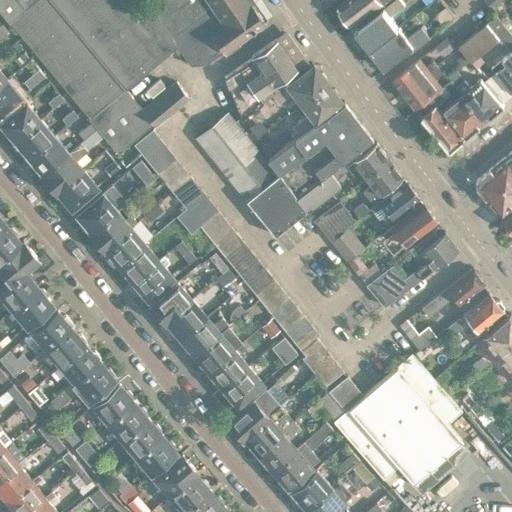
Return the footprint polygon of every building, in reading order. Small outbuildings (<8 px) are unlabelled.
[(0,0),(0,12),(6,20),(8,22),(10,24),(38,0),(0,0)] [(38,0),(10,24),(20,37),(29,47),(57,81),(82,110),(96,127),(102,134),(110,144),(116,152),(131,140),(152,122),(155,125),(177,106),(188,97),(189,98),(190,97),(189,95),(188,96),(176,81),(142,109),(124,87),(175,45),(190,63),(205,62),(218,53),(218,54),(236,40),(235,39),(261,21),(262,20),(248,0),(157,0),(136,18),(120,0),(38,0)] [(129,0),(127,2),(137,14),(145,7),(140,0),(129,0)] [(382,2),(385,0),(342,0),(337,5),(352,25),(382,2)] [(367,45),(369,48),(399,26),(391,15),(405,4),(401,0),(392,0),(355,29),(361,36),(358,38),(365,47),(367,45)] [(502,0),(484,0),(492,9),(502,0)] [(511,50),(491,67),(511,91),(511,32),(496,14),(487,21),(459,44),(471,59),(499,36),(502,40),(503,40),(511,50)] [(407,37),(399,26),(369,48),(371,50),(369,51),(375,60),(377,59),(384,67),(413,45),(417,46),(430,37),(422,25),(407,37)] [(229,115),(235,121),(285,84),(309,66),(302,55),(291,62),(287,55),(290,53),(278,36),(251,55),(252,57),(223,76),(236,111),(229,115)] [(454,47),(446,36),(436,44),(444,55),(454,47)] [(29,57),(24,51),(14,59),(19,65),(29,57)] [(465,51),(457,57),(462,64),(463,63),(470,58),(465,51)] [(403,93),(438,66),(433,59),(425,66),(418,57),(391,79),(403,93)] [(312,63),(309,66),(285,84),(299,103),(327,82),(325,80),(326,77),(321,72),(319,72),(312,63)] [(443,72),(438,66),(403,93),(414,108),(415,107),(430,95),(438,89),(441,86),(435,78),(443,72)] [(38,68),(23,81),(28,87),(44,74),(38,68)] [(448,75),(455,84),(463,78),(456,69),(448,75)] [(5,77),(0,81),(0,111),(20,94),(5,77)] [(503,104),(498,98),(480,77),(462,92),(485,120),(503,104)] [(283,146),(299,134),(341,101),(337,96),(337,93),(334,88),(331,88),(327,82),(299,103),(307,113),(291,124),(292,125),(276,137),(283,146)] [(277,101),(285,95),(280,88),(272,94),(277,101)] [(438,89),(430,95),(437,103),(444,97),(438,89)] [(63,98),(58,92),(48,100),(53,106),(63,98)] [(466,135),(485,120),(462,92),(443,108),(466,135)] [(436,104),(437,103),(430,95),(415,107),(450,149),(463,138),(436,104)] [(277,172),(276,173),(295,197),(295,196),(328,170),(348,154),(371,136),(343,100),(341,101),(299,134),(266,159),(277,172)] [(7,132),(13,139),(39,118),(25,101),(0,121),(0,123),(0,124),(0,126),(0,127),(4,132),(7,132)] [(77,114),(72,108),(62,116),(67,122),(77,114)] [(244,198),(276,173),(235,121),(229,115),(226,111),(198,133),(195,136),(244,198)] [(18,149),(21,149),(27,156),(53,134),(39,118),(13,139),(14,141),(14,144),(18,149)] [(91,131),(86,125),(77,133),(81,139),(91,131)] [(81,139),(79,141),(85,148),(102,134),(96,127),(91,131),(81,139)] [(141,153),(159,137),(152,128),(133,143),(141,153)] [(36,166),(41,172),(41,173),(67,151),(53,134),(27,156),(28,157),(28,161),(32,166),(36,166)] [(167,147),(159,137),(141,153),(148,162),(167,147)] [(79,141),(67,151),(41,173),(41,172),(39,174),(53,191),(81,168),(74,159),(86,150),(85,148),(79,141)] [(273,151),(266,142),(260,147),(267,156),(273,151)] [(364,177),(388,158),(375,142),(352,160),(348,154),(328,170),(335,179),(347,167),(353,175),(359,170),(364,177)] [(167,147),(148,162),(156,171),(175,156),(167,147)] [(511,149),(476,179),(475,185),(498,214),(511,203),(511,149)] [(156,171),(163,181),(182,165),(175,156),(156,171)] [(401,175),(388,158),(364,177),(369,184),(361,190),(369,200),(401,175)] [(110,174),(120,166),(115,159),(105,167),(110,174)] [(145,183),(153,176),(139,159),(131,165),(145,183)] [(190,175),(182,165),(163,181),(171,190),(190,175)] [(96,185),(81,168),(53,191),(60,199),(63,199),(70,207),(96,185)] [(338,183),(328,170),(295,196),(305,209),(338,183)] [(304,209),(295,197),(276,173),(244,198),(273,234),(304,209)] [(182,204),(201,189),(193,179),(175,194),(182,204)] [(418,197),(405,180),(369,207),(377,218),(381,215),(387,222),(418,197)] [(185,207),(190,213),(209,198),(201,189),(182,204),(185,207)] [(81,221),(81,224),(88,232),(115,208),(101,191),(75,213),(81,221)] [(137,208),(142,214),(156,203),(151,197),(137,208)] [(209,198),(190,213),(198,222),(216,207),(209,198)] [(312,218),(329,239),(354,219),(337,199),(312,218)] [(437,221),(421,201),(390,226),(405,245),(437,221)] [(361,202),(351,209),(357,217),(367,209),(361,202)] [(142,214),(148,221),(162,209),(156,203),(142,214)] [(199,224),(198,222),(190,213),(185,207),(176,214),(190,231),(199,224)] [(199,224),(205,232),(224,217),(216,207),(198,222),(199,224)] [(124,218),(115,208),(88,232),(102,249),(104,247),(130,225),(135,220),(130,214),(124,218)] [(511,208),(503,216),(509,224),(508,227),(511,232),(511,231),(511,208)] [(231,226),(224,217),(205,232),(213,241),(231,226)] [(7,225),(0,230),(0,259),(21,242),(20,241),(14,234),(15,231),(11,227),(8,227),(7,225)] [(117,263),(118,264),(144,242),(130,225),(104,247),(110,255),(109,258),(114,263),(117,263)] [(347,226),(330,240),(345,259),(362,245),(347,226)] [(224,255),(243,240),(235,230),(216,246),(224,255)] [(381,270),(365,283),(383,305),(413,282),(457,248),(444,230),(418,250),(425,259),(402,277),(390,263),(381,270)] [(0,259),(0,269),(9,280),(9,281),(25,267),(25,268),(37,257),(22,240),(20,241),(21,242),(0,259)] [(173,245),(187,262),(194,257),(180,240),(173,245)] [(224,255),(232,264),(250,249),(243,240),(224,255)] [(131,279),(132,280),(158,258),(144,242),(118,264),(124,271),(123,274),(127,279),(131,279)] [(250,249),(232,264),(239,274),(258,259),(250,249)] [(226,268),(213,253),(208,257),(220,272),(226,268)] [(145,296),(146,297),(172,276),(163,265),(168,261),(162,254),(158,258),(132,280),(138,288),(138,291),(142,296),(145,296)] [(346,259),(365,283),(381,270),(371,258),(361,266),(352,255),(346,259)] [(239,274),(247,283),(265,268),(258,259),(239,274)] [(457,303),(484,282),(472,266),(452,282),(451,282),(420,306),(427,315),(452,296),(457,303)] [(31,275),(25,268),(25,267),(9,281),(9,280),(0,287),(0,294),(11,308),(37,285),(31,278),(31,275)] [(265,268),(247,283),(254,292),(273,277),(265,268)] [(254,292),(262,302),(281,287),(273,277),(254,292)] [(176,280),(148,304),(163,321),(191,297),(176,280)] [(39,288),(37,285),(11,308),(26,325),(52,303),(45,295),(45,292),(42,288),(39,288)] [(281,287),(262,302),(269,311),(288,296),(281,287)] [(494,299),(488,292),(463,313),(477,330),(502,309),(501,308),(502,304),(498,298),(494,299)] [(269,311),(277,320),(296,305),(288,296),(269,311)] [(205,314),(191,297),(163,321),(170,329),(173,329),(179,336),(205,314)] [(230,312),(229,318),(231,321),(244,310),(238,303),(233,306),(230,312)] [(296,305),(277,320),(285,330),(303,314),(296,305)] [(63,316),(56,308),(30,330),(45,347),(70,325),(69,324),(70,321),(66,316),(63,316)] [(511,313),(510,311),(483,335),(511,368),(511,313)] [(184,346),(187,346),(193,353),(219,331),(226,324),(221,317),(213,324),(205,314),(179,336),(180,338),(180,341),(184,346)] [(285,330),(292,339),(311,324),(303,314),(285,330)] [(451,335),(463,324),(458,317),(445,327),(451,335)] [(277,329),(268,318),(260,325),(269,335),(277,329)] [(404,319),(399,323),(420,348),(435,336),(427,325),(417,334),(404,319)] [(318,333),(311,324),(292,339),(300,348),(318,333)] [(76,332),(70,325),(45,347),(58,362),(84,342),(83,341),(84,338),(80,332),(76,332)] [(201,363),(207,370),(233,348),(240,342),(225,325),(219,331),(193,353),(194,354),(193,357),(198,363),(201,363)] [(5,334),(0,338),(0,345),(0,346),(9,339),(5,334)] [(271,344),(276,350),(287,341),(282,335),(271,344)] [(309,366),(328,351),(320,341),(301,356),(309,366)] [(65,371),(73,380),(99,359),(98,357),(98,354),(94,350),(91,349),(84,342),(58,362),(49,370),(54,376),(58,376),(65,371)] [(214,379),(221,386),(247,364),(233,348),(207,370),(208,371),(207,374),(211,379),(214,379)] [(7,350),(0,355),(0,360),(12,374),(21,367),(13,358),(7,350)] [(309,366),(316,375),(335,360),(328,351),(309,366)] [(411,352),(332,420),(382,477),(397,465),(411,482),(461,439),(446,422),(461,409),(411,352)] [(73,380),(50,399),(58,408),(71,396),(70,395),(76,390),(85,401),(114,377),(112,375),(112,371),(109,367),(105,367),(99,359),(73,380)] [(343,369),(335,360),(316,375),(324,385),(343,369)] [(261,381),(247,364),(221,386),(221,387),(221,390),(226,396),(229,396),(235,403),(261,381)] [(25,373),(17,380),(26,390),(34,384),(25,373)] [(335,399),(354,383),(346,374),(327,389),(335,399)] [(124,389),(117,381),(85,408),(92,416),(98,411),(106,421),(132,399),(129,395),(130,392),(127,389),(124,389)] [(361,393),(354,383),(335,399),(343,408),(361,393)] [(34,385),(26,392),(37,405),(45,398),(34,385)] [(226,421),(241,438),(243,436),(266,415),(266,414),(279,403),(284,399),(284,391),(279,387),(273,386),(267,391),(264,387),(226,421)] [(25,400),(16,389),(10,394),(19,406),(25,400)] [(307,407),(314,416),(325,407),(332,416),(343,408),(335,399),(327,389),(315,400),(309,405),(307,407)] [(309,405),(315,400),(312,396),(306,402),(309,405)] [(137,405),(132,399),(106,421),(120,438),(146,415),(144,412),(144,409),(141,405),(137,405)] [(30,419),(37,414),(25,400),(19,406),(30,419)] [(285,411),(279,403),(266,414),(266,415),(243,436),(249,443),(248,446),(252,450),(256,450),(257,452),(281,431),(293,420),(285,411)] [(155,422),(152,422),(146,415),(120,438),(134,454),(160,432),(158,429),(158,426),(155,422)] [(312,432),(318,440),(334,426),(327,419),(312,432)] [(270,467),(271,468),(295,447),(287,439),(300,428),(293,420),(281,431),(257,452),(264,460),(263,463),(267,467),(270,467)] [(46,439),(53,433),(43,422),(36,427),(46,439)] [(66,425),(58,431),(70,445),(77,438),(66,425)] [(166,439),(160,432),(134,454),(149,472),(175,450),(172,446),(172,442),(169,438),(166,439)] [(46,439),(57,452),(64,446),(53,433),(46,439)] [(295,447),(271,468),(277,476),(277,479),(281,483),(284,483),(286,485),(310,464),(302,455),(314,444),(307,436),(295,447)] [(0,448),(0,476),(17,462),(24,457),(11,440),(4,446),(0,448)] [(83,440),(73,448),(87,465),(97,457),(83,440)] [(80,466),(67,451),(61,456),(74,471),(80,466)] [(344,471),(347,468),(357,460),(350,451),(337,463),(344,471)] [(194,471),(194,472),(196,470),(180,452),(153,476),(168,494),(194,471)] [(17,462),(0,476),(0,493),(5,499),(31,479),(20,466),(27,460),(24,457),(17,462)] [(97,457),(88,466),(93,472),(103,463),(97,457)] [(356,479),(366,470),(357,460),(347,468),(356,479)] [(74,471),(85,484),(91,479),(80,466),(74,471)] [(296,500),(299,501),(304,506),(329,484),(315,468),(290,490),(292,492),(291,496),(296,500)] [(200,478),(194,472),(194,471),(168,494),(183,510),(208,488),(207,486),(208,483),(204,479),(200,478)] [(5,499),(15,511),(23,511),(44,495),(34,482),(40,477),(37,473),(31,479),(5,499)] [(369,489),(377,482),(372,477),(364,484),(369,489)] [(131,482),(119,492),(125,500),(128,498),(136,491),(137,490),(131,482)] [(330,511),(342,502),(342,503),(344,501),(329,484),(304,506),(305,507),(305,511),(306,511),(330,511)] [(107,499),(97,487),(87,496),(97,507),(107,499)] [(183,510),(184,511),(214,511),(223,504),(221,503),(222,500),(218,495),(215,496),(208,488),(183,510)] [(44,495),(23,511),(57,511),(47,499),(53,493),(51,490),(44,495)] [(138,511),(145,511),(150,509),(144,502),(135,509),(138,511)] [(330,511),(350,511),(342,503),(342,502),(330,511)] [(363,511),(362,511),(379,511),(382,510),(375,502),(363,511)]
